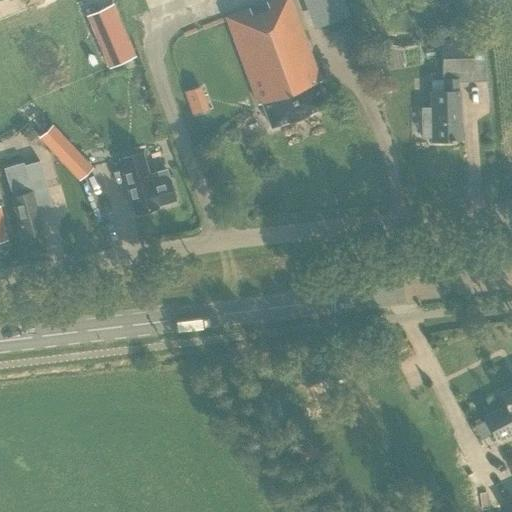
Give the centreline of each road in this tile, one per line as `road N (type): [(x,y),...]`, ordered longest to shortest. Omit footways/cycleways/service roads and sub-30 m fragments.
road 1 (residential): [(511,217),(235,240),(0,279)]
road 2 (primary): [(0,341),(511,276)]
